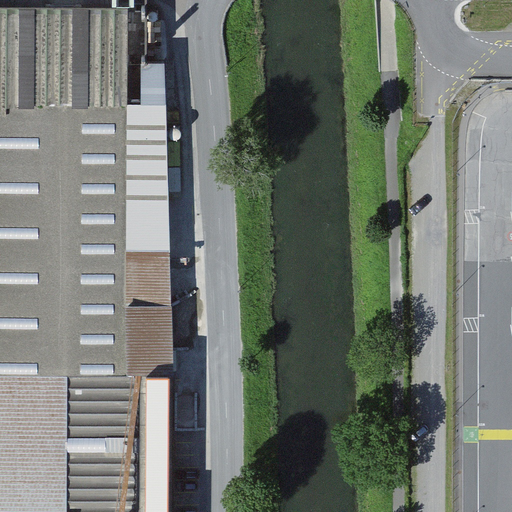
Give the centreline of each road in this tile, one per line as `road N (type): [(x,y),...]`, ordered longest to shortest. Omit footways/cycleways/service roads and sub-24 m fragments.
road 1 (unclassified): [(229,511),(208,0)]
road 2 (track): [(383,0),(401,511)]
